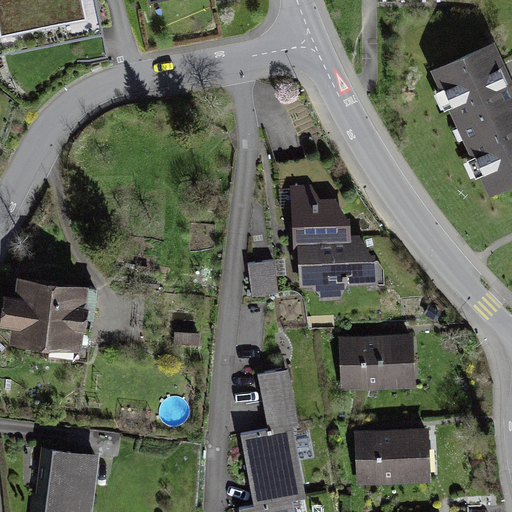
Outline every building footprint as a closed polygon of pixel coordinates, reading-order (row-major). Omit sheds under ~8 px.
[(95,0),(0,0),(0,55),(103,33),(95,0)] [(511,173),(511,78),(500,49),(437,76),(484,186),(511,173)] [(291,187),(296,235),(343,232),(330,197),(291,187)] [(356,242),(299,246),(303,285),(384,280),(356,242)] [(275,258),(248,261),(252,295),(279,292),(275,258)] [(12,297),(0,296),(0,326),(10,327),(8,343),(77,350),(83,285),(14,278),(12,297)] [(397,336),(333,340),(337,389),(401,385),(397,336)] [(285,361),(251,367),(261,425),(289,420),(295,419),(285,361)] [(261,425),(234,429),(240,464),(246,500),(283,493),(301,490),(289,420),(261,425)] [(408,430),(346,436),(351,488),(413,482),(408,430)] [(93,511),(100,451),(37,444),(29,511),(93,511)] [(246,500),(232,503),(233,511),(286,511),(283,493),(246,500)]
